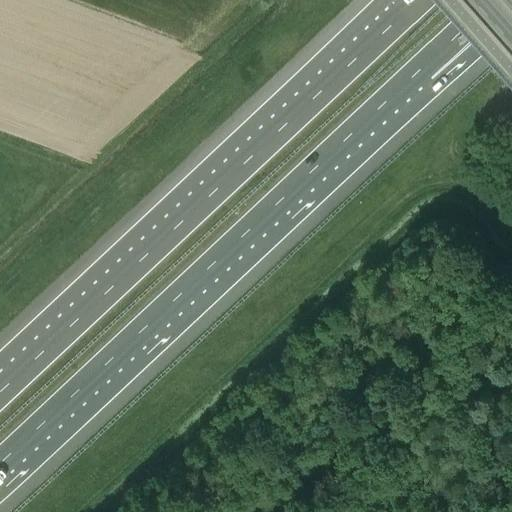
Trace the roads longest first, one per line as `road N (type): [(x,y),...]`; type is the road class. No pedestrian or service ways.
road 1 (motorway): [(0,463),(415,74)]
road 2 (motorway): [(406,10),(0,391)]
